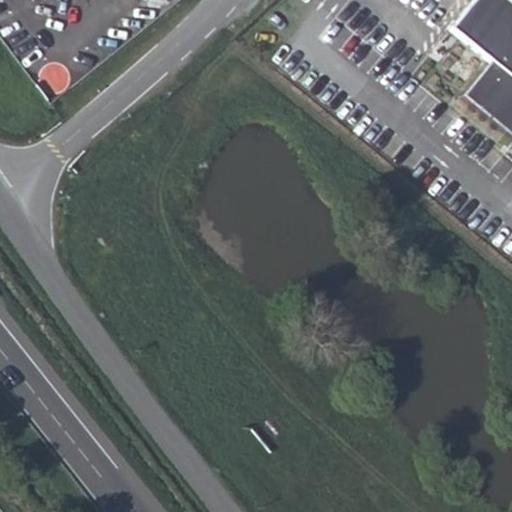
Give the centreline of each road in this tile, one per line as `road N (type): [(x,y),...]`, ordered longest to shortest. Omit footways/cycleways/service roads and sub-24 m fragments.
road 1 (unclassified): [(232,511),(84,326),(2,195)]
road 2 (unclassified): [(2,195),(170,54),(221,0)]
road 3 (trunk): [(125,511),(0,354)]
